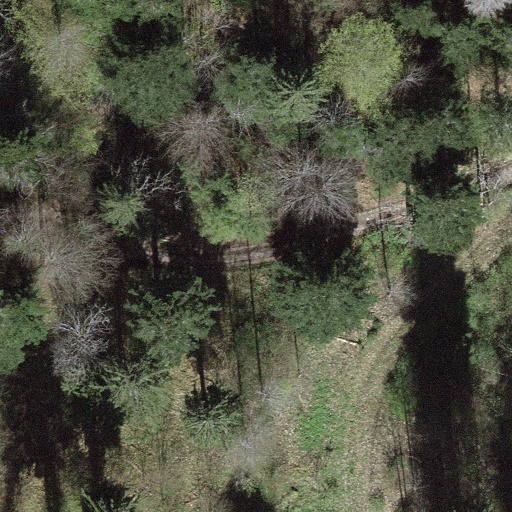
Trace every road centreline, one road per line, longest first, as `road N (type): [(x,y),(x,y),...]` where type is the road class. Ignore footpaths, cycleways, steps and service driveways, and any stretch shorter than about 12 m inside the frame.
road 1 (track): [(511,167),(302,236),(224,253),(154,253),(0,233)]
road 2 (track): [(511,214),(439,281),(369,367),(345,437),(350,511)]
